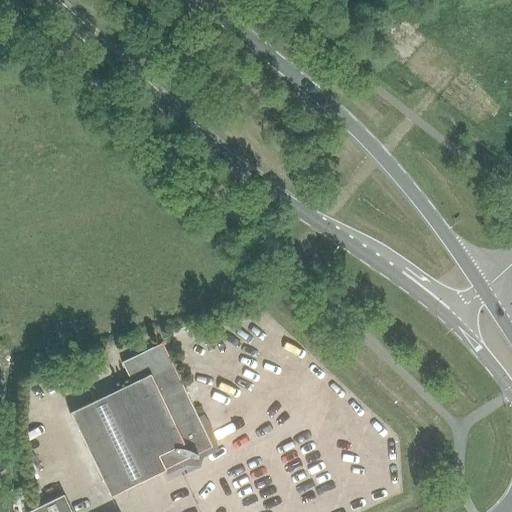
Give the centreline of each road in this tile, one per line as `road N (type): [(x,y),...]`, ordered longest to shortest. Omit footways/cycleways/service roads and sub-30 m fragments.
road 1 (secondary): [(49,0),(204,140),(449,321)]
road 2 (secondary): [(482,290),(379,154),(198,0)]
